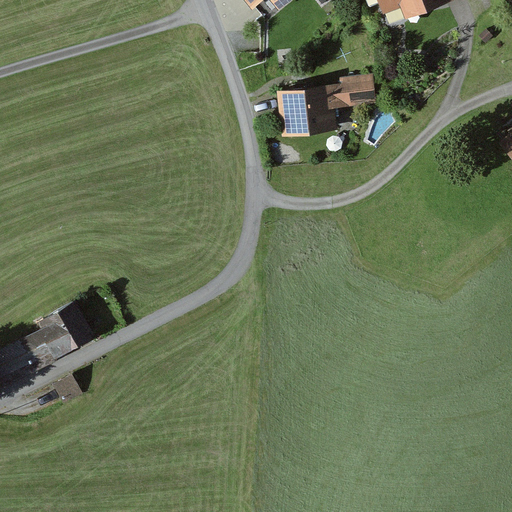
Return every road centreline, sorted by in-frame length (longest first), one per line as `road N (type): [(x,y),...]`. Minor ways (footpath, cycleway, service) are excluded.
road 1 (residential): [(258,197),(241,265),(210,293),(0,399)]
road 2 (residential): [(258,197),(317,206),(350,199),(388,176),(446,121)]
road 3 (residential): [(204,0),(250,127),(258,197)]
road 4 (residential): [(446,121),(471,4)]
